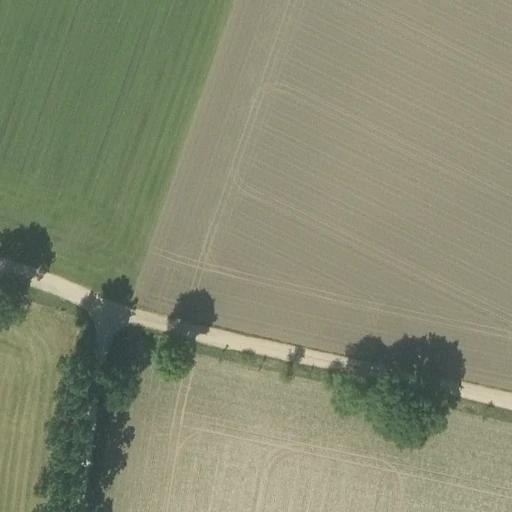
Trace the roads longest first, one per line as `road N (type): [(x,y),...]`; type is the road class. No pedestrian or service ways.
road 1 (track): [(511,406),(187,334),(0,275)]
road 2 (track): [(79,511),(106,312)]
